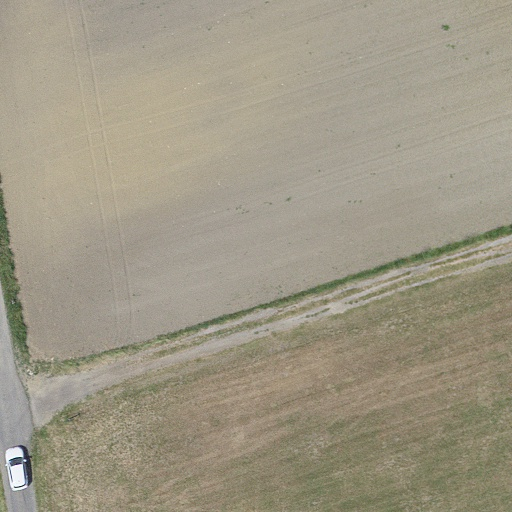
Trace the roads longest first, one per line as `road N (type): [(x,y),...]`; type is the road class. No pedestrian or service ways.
road 1 (track): [(7,409),(511,249)]
road 2 (residential): [(24,511),(0,364)]
